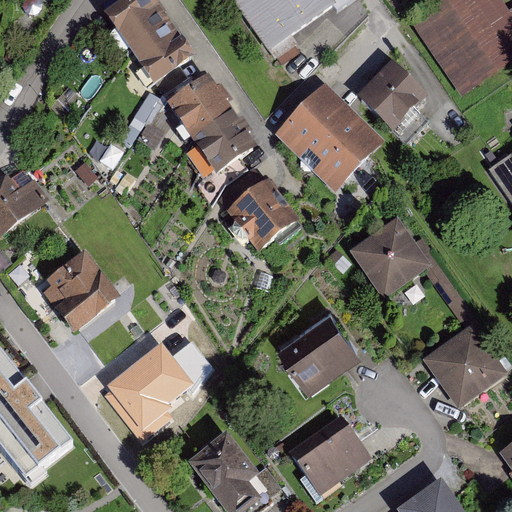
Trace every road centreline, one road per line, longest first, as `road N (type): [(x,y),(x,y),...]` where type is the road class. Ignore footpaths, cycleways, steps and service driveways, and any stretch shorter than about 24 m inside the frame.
road 1 (residential): [(162,511),(0,301)]
road 2 (residential): [(389,396),(428,430),(433,460),(365,511)]
road 3 (residential): [(94,0),(0,132)]
